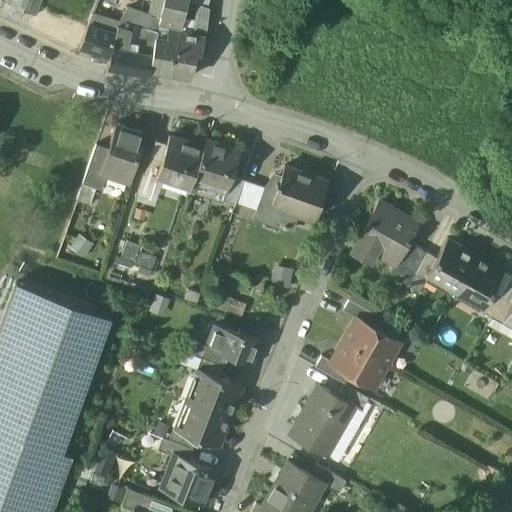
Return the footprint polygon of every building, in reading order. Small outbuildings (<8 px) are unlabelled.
[(12,0),(6,17),(33,26),(42,0),(12,0)] [(164,0),(153,0),(150,16),(152,17),(160,17),(164,0)] [(187,2),(178,0),(164,0),(160,17),(159,23),(160,24),(180,29),(183,18),(187,2)] [(210,0),(187,0),(187,2),(198,6),(209,9),(209,6),(210,0)] [(195,21),(183,18),(180,29),(193,36),(189,51),(195,52),(201,53),(208,26),(209,9),(198,6),(195,21)] [(127,8),(118,23),(116,34),(124,37),(126,31),(131,16),(149,22),(152,17),(150,16),(127,8)] [(118,23),(92,15),(88,24),(116,34),(118,23)] [(149,22),(131,16),(126,31),(155,41),(156,39),(157,33),(147,30),(149,22)] [(160,17),(152,17),(149,22),(147,30),(157,33),(160,24),(159,23),(160,17)] [(116,34),(88,24),(78,46),(109,57),(112,48),(111,48),(116,34)] [(193,36),(180,29),(176,43),(175,47),(189,51),(193,36)] [(155,41),(126,31),(124,37),(119,49),(152,55),(155,43),(155,41)] [(124,37),(116,34),(111,48),(112,48),(119,49),(124,37)] [(176,43),(156,39),(155,41),(155,43),(175,47),(176,43)] [(175,47),(155,43),(152,55),(149,70),(169,73),(175,47)] [(189,51),(175,47),(169,73),(190,77),(195,52),(189,51)] [(119,49),(112,48),(109,57),(108,67),(148,75),(149,70),(152,55),(119,49)] [(144,135),(114,126),(108,147),(101,167),(102,168),(130,177),(144,135)] [(203,146),(168,135),(161,157),(156,173),(157,174),(190,185),(193,175),(203,146)] [(240,150),(205,139),(203,146),(193,175),(226,186),(227,187),(231,175),(240,150)] [(95,143),(82,182),(96,187),(102,168),(101,167),(108,147),(95,143)] [(161,157),(150,154),(137,194),(149,198),(157,174),(156,173),(161,157)] [(486,159),(477,181),(489,185),(498,163),(486,159)] [(326,180),(284,165),(275,190),(271,202),(289,209),(313,218),(326,180)] [(231,175),(227,187),(226,186),(221,200),(234,205),(235,202),(243,179),(231,175)] [(266,187),(243,179),(235,202),(257,210),(261,199),(266,187)] [(275,190),(266,187),(261,199),(271,202),(275,190)] [(419,223),(379,201),(355,244),(373,255),(375,251),(396,262),(399,256),(400,257),(409,242),(419,223)] [(289,209),(271,202),(264,221),(283,228),(284,224),(289,209)] [(153,277),(158,257),(137,251),(139,242),(123,238),(116,267),(153,277)] [(448,238),(447,238),(436,257),(427,273),(428,274),(455,289),(474,255),(448,240),(448,238)] [(426,251),(409,242),(400,257),(399,256),(396,262),(413,273),(426,251)] [(426,251),(413,273),(425,280),(428,274),(427,273),(436,257),(426,251)] [(501,270),(474,255),(455,289),(482,305),(483,305),(492,290),(503,269),(502,269),(501,270)] [(274,264),(271,275),(288,279),(291,267),(274,264)] [(33,288),(16,282),(0,325),(0,429),(62,452),(111,316),(94,310),(95,306),(34,284),(33,288)] [(492,290),(483,305),(482,305),(479,310),(490,317),(502,296),(492,290)] [(155,293),(149,309),(162,313),(168,297),(155,293)] [(511,302),(511,301),(502,296),(490,317),(502,323),(505,318),(503,318),(511,302)] [(375,314),(348,298),(342,309),(356,317),(357,316),(370,324),(375,314)] [(511,302),(503,318),(505,318),(511,322),(511,302)] [(370,324),(357,316),(356,317),(344,339),(385,363),(398,340),(370,324)] [(242,335),(215,325),(207,345),(206,346),(229,355),(249,363),(259,340),(243,334),(242,335)] [(385,363),(344,339),(331,361),(331,362),(348,372),(372,385),(385,363)] [(229,355),(206,346),(207,345),(206,345),(201,357),(224,366),(229,355)] [(331,361),(321,355),(315,366),(343,382),(348,372),(331,362),(331,361)] [(224,366),(201,357),(196,369),(204,372),(204,371),(220,377),(224,366)] [(220,377),(204,371),(204,372),(192,401),(229,415),(241,386),(220,377)] [(318,383),(289,434),(325,455),(353,405),(354,404),(338,394),(318,383)] [(368,397),(344,383),(338,394),(354,404),(353,405),(361,410),(368,397)] [(229,415),(192,401),(181,430),(180,431),(196,437),(217,445),(229,415)] [(196,437),(180,431),(181,430),(173,427),(169,439),(192,448),(196,437)] [(62,452),(0,429),(0,511),(50,511),(70,455),(62,452)] [(169,439),(162,437),(158,449),(173,455),(174,454),(188,460),(192,448),(169,439)] [(188,460),(174,454),(173,455),(167,472),(171,473),(164,489),(202,504),(215,470),(188,460)] [(262,505),(261,506),(272,511),(299,511),(307,498),(312,501),(322,483),(323,481),(309,473),(287,461),(262,505)] [(345,479),(315,463),(309,473),(323,481),(322,483),(337,492),(345,479)] [(147,511),(153,498),(128,488),(122,504),(133,509),(134,507),(146,511),(147,511)] [(272,511),(261,506),(262,505),(255,501),(248,511),(272,511)]
